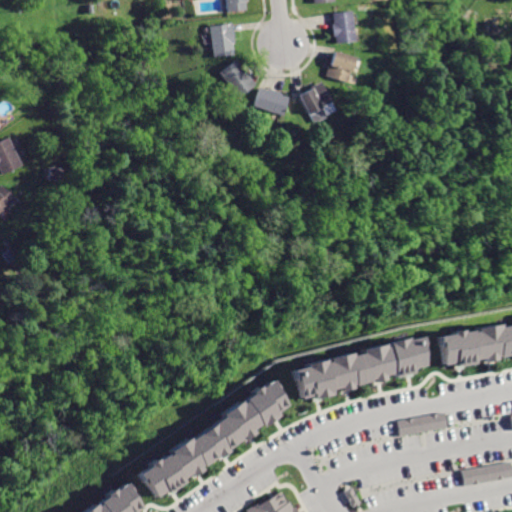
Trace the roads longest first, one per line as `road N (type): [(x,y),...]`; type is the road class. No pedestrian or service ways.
road 1 (residential): [(384,511),(511,483),(401,410),(347,422),(302,444),(200,511)]
road 2 (residential): [(323,483),(345,470),(511,437)]
